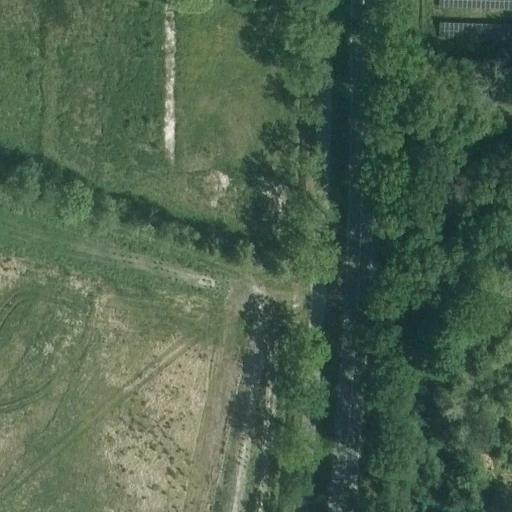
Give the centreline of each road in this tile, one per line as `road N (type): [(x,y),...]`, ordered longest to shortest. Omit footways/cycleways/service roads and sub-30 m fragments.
road 1 (unclassified): [(322,0),(319,256),(300,511)]
road 2 (secondary): [(362,0),(356,301),(340,511)]
